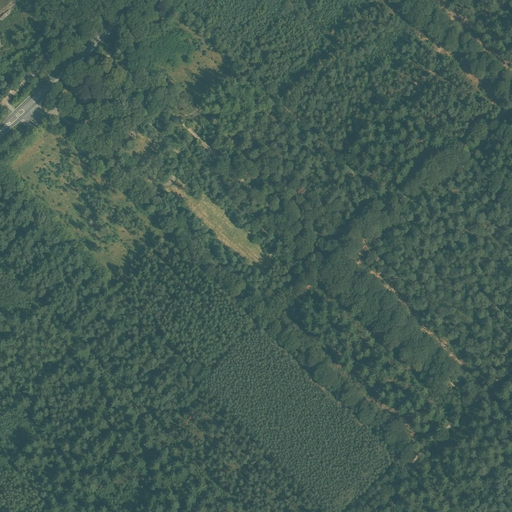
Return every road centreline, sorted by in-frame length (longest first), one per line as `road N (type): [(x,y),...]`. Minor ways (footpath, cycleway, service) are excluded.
road 1 (track): [(326,260),(177,118)]
road 2 (track): [(474,400),(326,260)]
road 3 (track): [(199,385),(323,511)]
road 4 (track): [(356,511),(474,400)]
road 5 (track): [(390,207),(511,106)]
road 6 (primary): [(27,106),(139,0)]
road 7 (unclassified): [(13,92),(110,0)]
